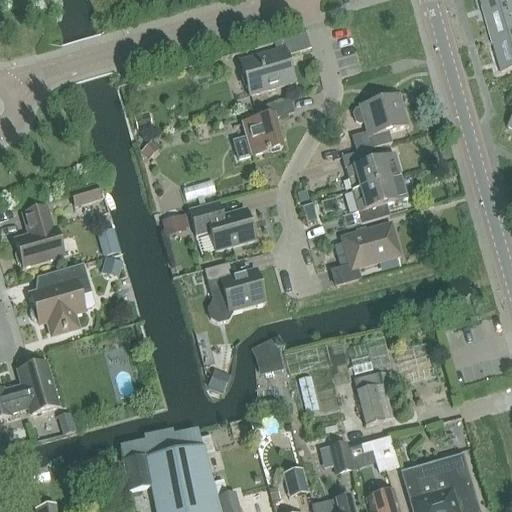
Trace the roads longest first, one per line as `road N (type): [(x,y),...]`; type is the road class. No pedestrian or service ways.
road 1 (tertiary): [(511,289),(428,0)]
road 2 (residential): [(304,285),(286,191),(331,95),(306,0)]
road 3 (residential): [(283,0),(63,67),(8,92)]
